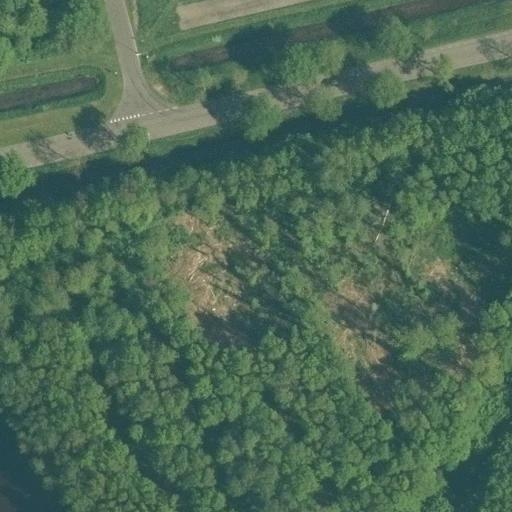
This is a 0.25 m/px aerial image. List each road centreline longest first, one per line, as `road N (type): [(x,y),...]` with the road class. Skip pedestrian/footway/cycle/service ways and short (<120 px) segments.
road 1 (tertiary): [(153,130),(511,45)]
road 2 (tertiary): [(0,166),(153,130)]
road 3 (residential): [(153,130),(112,0)]
